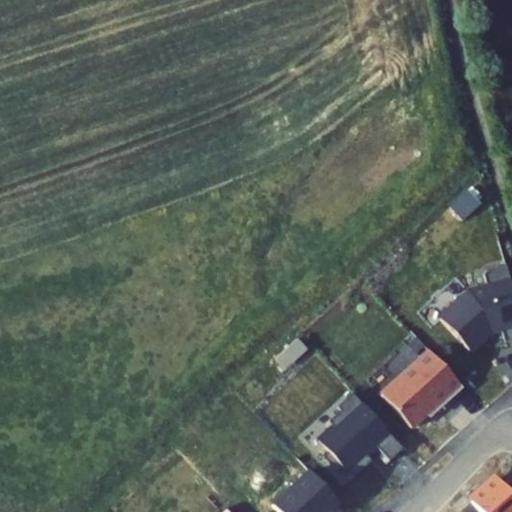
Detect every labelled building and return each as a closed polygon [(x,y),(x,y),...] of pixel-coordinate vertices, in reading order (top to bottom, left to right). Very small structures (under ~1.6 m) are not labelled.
[(469,292),(440,319),(472,355),(493,337),(503,333),(506,344),(511,341),(511,286),(506,266),(488,271),(483,276),(487,288),(469,292)] [(414,433),(462,389),(429,353),(381,397),(414,433)] [(403,449),(353,394),(338,408),(341,411),(329,422),(335,428),(320,442),(329,452),(323,458),(337,474),(343,469),(352,479),(372,462),(367,457),(377,448),(390,462),(403,449)] [(270,508),(274,511),(325,511),(336,502),(307,471),(270,508)] [(511,511),(511,481),(507,476),(481,500),(491,511),(511,511)]
